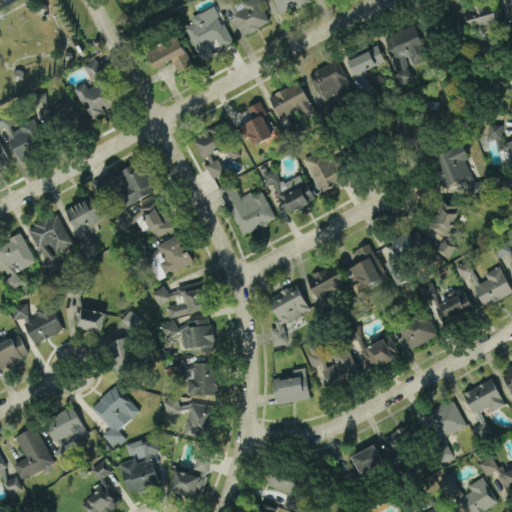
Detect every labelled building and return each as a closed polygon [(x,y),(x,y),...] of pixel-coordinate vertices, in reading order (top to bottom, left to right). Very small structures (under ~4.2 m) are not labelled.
[(270,20),(259,0),(243,0),(235,5),(232,0),(216,0),(222,10),(228,7),(243,35),(270,20)] [(273,0),(279,12),(297,5),(297,6),(310,1),(309,0),(273,0)] [(470,29),(501,21),(496,0),(493,0),(464,8),(470,29)] [(184,20),(202,59),(220,51),(219,49),(233,43),(216,5),(184,20)] [(408,53),(413,64),(428,58),(415,23),(384,35),(393,59),(408,53)] [(148,51),(156,68),(172,60),(178,72),(193,65),(179,36),(148,51)] [(366,68),(385,61),(379,46),(348,58),(357,79),(369,74),(366,68)] [(402,84),(414,76),(402,56),(397,59),(402,67),(394,72),(402,84)] [(98,57),(84,63),(92,80),(75,88),(89,118),(120,104),(98,57)] [(310,71),(327,107),(332,104),(328,96),(337,92),(339,96),(353,89),(338,58),(310,71)] [(269,95),(283,123),(291,119),(288,113),(299,108),(303,117),(315,112),(299,80),(269,95)] [(70,98),(50,108),(42,91),(32,97),(52,137),(82,121),(70,98)] [(247,106),(254,119),(238,126),(244,139),(249,136),(254,146),(278,134),(261,99),(247,106)] [(8,115),(0,115),(0,126),(8,126),(8,115)] [(21,157),(47,141),(33,117),(7,133),(21,157)] [(422,135),(421,120),(400,122),(402,138),(422,135)] [(230,159),(239,156),(226,122),(192,135),(200,156),(225,146),(230,159)] [(511,138),(502,138),(503,124),(488,123),(487,138),(500,139),(499,150),(511,150),(511,138)] [(0,164),(9,160),(0,139),(0,164)] [(474,182),(466,158),(468,158),(463,143),(430,155),(441,187),(465,178),(472,197),(485,193),(481,180),(474,182)] [(329,158),(324,148),(304,157),(320,193),(347,180),(336,155),(329,158)] [(213,178),(226,171),(215,151),(202,158),(213,178)] [(91,182),(99,197),(115,188),(124,206),(156,190),(142,161),(115,175),(113,171),(91,182)] [(273,183),(286,213),(315,201),(303,173),(282,181),(276,167),(262,173),(267,185),(273,183)] [(242,235),(276,218),(263,190),(253,195),(251,191),(240,196),(233,180),(219,186),(242,235)] [(104,219),(92,195),(67,207),(87,249),(94,246),(85,228),(104,219)] [(174,226),(158,197),(139,207),(155,236),(174,226)] [(441,240),(463,208),(447,197),(425,229),(441,240)] [(115,218),(123,227),(133,218),(125,209),(115,218)] [(73,241),(56,211),(27,227),(46,261),(43,263),(49,273),(61,266),(53,251),(73,241)] [(386,262),(398,284),(412,276),(402,258),(426,245),(416,227),(387,244),(394,257),(386,262)] [(16,270),(36,261),(22,232),(0,242),(0,255),(10,277),(7,279),(11,289),(23,283),(16,270)] [(157,244),(164,258),(159,260),(166,274),(194,261),(180,232),(157,244)] [(449,255),(457,246),(446,236),(438,245),(449,255)] [(511,251),(507,238),(494,242),(499,256),(511,251)] [(386,277),(371,242),(354,249),(359,262),(350,266),(360,288),(386,277)] [(475,273),(471,260),(456,264),(461,278),(475,273)] [(307,276),(317,296),(345,283),(336,263),(307,276)] [(484,305),(511,292),(511,290),(500,265),(484,272),(487,278),(475,284),(484,305)] [(169,316),(209,308),(203,280),(175,286),(176,291),(167,293),(165,286),(153,289),(156,301),(182,296),(183,302),(167,305),(169,316)] [(287,343),(284,321),(310,310),(299,285),(296,285),(268,297),(274,310),(276,326),(271,328),(273,345),(287,343)] [(63,329),(51,303),(30,312),(25,300),(11,307),(16,318),(22,315),(34,342),(63,329)] [(106,311),(78,305),(74,325),(102,330),(106,311)] [(122,321),(133,328),(141,317),(129,309),(122,321)] [(438,333),(425,309),(398,323),(411,348),(438,333)] [(162,342),(180,332),(172,316),(153,327),(162,342)] [(183,347),(191,346),(191,352),(213,350),(211,319),(181,321),(183,347)] [(401,355),(390,334),(366,347),(357,330),(350,333),(370,371),(401,355)] [(0,368),(29,355),(19,334),(0,342),(0,368)] [(362,376),(348,344),(332,351),(336,361),(329,364),(320,343),(306,348),(315,367),(320,365),(331,389),(362,376)] [(187,394),(217,393),(216,360),(173,362),(173,378),(187,378),(187,394)] [(511,365),(501,372),(511,391),(511,365)] [(276,403),(310,397),(305,366),(290,368),(291,374),(272,377),(276,403)] [(490,406),(491,410),(504,404),(494,378),(464,390),(473,413),(490,406)] [(91,404),(109,428),(103,433),(113,446),(125,437),(118,428),(141,411),(120,383),(91,404)] [(180,409),(177,397),(164,399),(166,412),(180,409)] [(467,424),(453,398),(423,413),(446,458),(454,454),(444,436),(467,424)] [(216,406),(189,401),(184,433),(211,437),(216,406)] [(86,432),(75,405),(46,417),(60,450),(58,451),(61,459),(70,455),(64,441),(86,432)] [(473,428),(480,439),(493,430),(479,412),(476,414),(482,421),(473,428)] [(393,451),(426,439),(419,420),(386,432),(393,451)] [(16,433),(25,456),(14,461),(20,476),(53,463),(37,425),(16,433)] [(159,482),(150,454),(161,450),(156,434),(127,444),(130,455),(137,452),(139,457),(120,463),(129,492),(159,482)] [(352,454),(360,473),(383,463),(376,444),(352,454)] [(208,471),(212,458),(197,454),(194,467),(208,471)] [(511,467),(504,472),(495,455),(479,462),(486,475),(495,470),(507,492),(511,489),(511,467)] [(112,470),(104,459),(92,467),(101,478),(112,470)] [(173,490),(204,493),(206,470),(175,467),(173,490)] [(288,490),(284,506),(298,510),(308,479),(270,467),(265,483),(288,490)] [(486,477),(461,490),(452,473),(444,477),(462,511),(479,511),(499,501),(486,477)] [(5,479),(11,493),(22,488),(15,474),(5,479)] [(82,501),(89,511),(105,511),(123,500),(111,481),(82,501)] [(450,511),(443,499),(422,511),(450,511)] [(258,511),(274,511),(276,506),(260,502),(258,511)]
